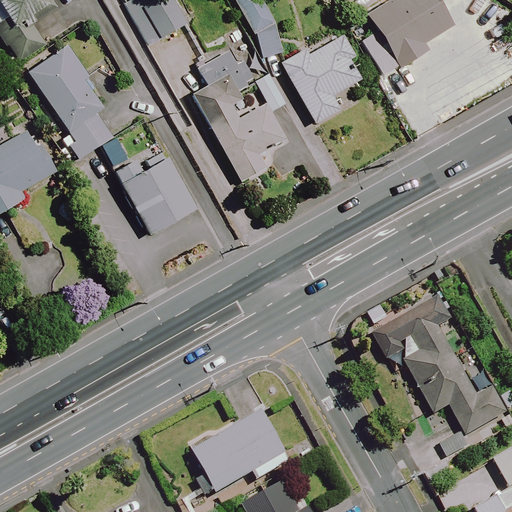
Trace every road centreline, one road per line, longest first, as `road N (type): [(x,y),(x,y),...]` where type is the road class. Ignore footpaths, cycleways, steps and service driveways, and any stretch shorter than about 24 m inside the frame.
road 1 (trunk): [(283,315),(0,473)]
road 2 (residential): [(88,0),(248,274)]
road 3 (trunk): [(248,274),(511,126)]
road 4 (trunk): [(0,414),(248,274)]
road 5 (trunk): [(511,187),(283,315)]
road 6 (residential): [(283,315),(400,511)]
